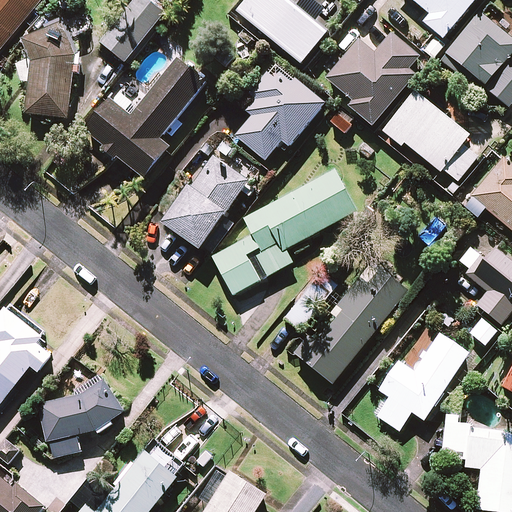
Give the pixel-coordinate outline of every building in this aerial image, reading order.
[(0,0),(0,54),(44,0),(0,0)] [(168,17),(148,0),(139,0),(127,14),(102,45),(128,66),(168,17)] [(331,34),(288,0),(246,0),(235,15),(304,69),(331,34)] [(410,0),(430,19),(424,23),(447,42),(481,0),(410,0)] [(511,58),(511,38),(481,15),(448,56),(489,88),(511,58)] [(62,24),(25,41),(32,62),(25,117),(70,123),(78,58),(62,24)] [(420,56),(392,33),(377,52),(359,38),(326,80),(353,101),(351,110),(374,129),(417,77),(411,71),(420,56)] [(208,84),(178,61),(133,119),(109,102),(84,134),(147,182),(173,149),(163,142),(208,84)] [(326,108),(277,68),(253,98),(264,108),(239,140),(268,163),(284,144),(292,150),(326,108)] [(472,136),(415,92),(386,130),(443,174),(472,136)] [(358,126),(341,109),(329,121),(345,138),(358,126)] [(511,163),(504,156),(470,197),(511,232),(511,163)] [(163,227),(200,253),(250,183),(214,158),(163,227)] [(288,253),(360,213),(337,170),(244,220),(254,239),(214,261),(236,301),(296,268),(288,253)] [(511,293),(511,259),(484,234),(457,265),(488,293),(478,305),(501,326),(511,313),(511,302),(508,299),(511,293)] [(412,294),(373,262),(296,357),(335,386),(412,294)] [(45,338),(7,310),(0,318),(0,410),(34,370),(43,378),(51,355),(40,348),(45,338)] [(498,331),(483,319),(471,334),(487,346),(498,331)] [(426,423),(471,355),(441,335),(415,373),(400,363),(379,394),(390,401),(377,417),(401,433),(414,415),(426,423)] [(126,413),(105,381),(83,397),(42,408),(48,445),(99,434),(126,413)] [(491,511),(511,511),(511,434),(474,427),(461,425),(463,419),(447,417),(445,457),(471,460),(470,469),(481,470),(480,511),(491,511)] [(5,438),(0,444),(0,457),(9,465),(21,451),(5,438)] [(155,511),(182,479),(146,451),(98,511),(94,511),(87,506),(82,511),(155,511)] [(257,511),(268,495),(230,472),(204,511),(257,511)] [(14,489),(0,477),(0,511),(44,511),(48,508),(16,483),(14,489)]
